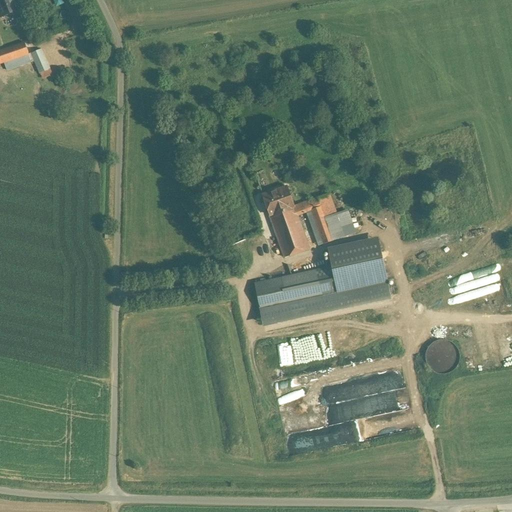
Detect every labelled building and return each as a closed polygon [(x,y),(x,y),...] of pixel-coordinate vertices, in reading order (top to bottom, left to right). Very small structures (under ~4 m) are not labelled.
[(0,0),(0,11),(3,21),(25,14),(20,0),(0,0)] [(33,55),(29,45),(0,55),(0,62),(2,66),(33,55)] [(56,76),(45,51),(34,56),(45,81),(56,76)] [(292,186),(262,196),(270,219),(300,209),(299,206),(292,186)] [(310,215),(322,250),(362,236),(352,210),(341,214),(334,194),(299,206),(300,209),(303,218),(310,215)] [(270,219),(285,261),(314,251),(303,218),(300,209),(270,219)] [(337,267),(257,284),(268,335),(397,307),(382,238),(333,249),(337,267)] [(489,342),(482,343),(485,369),(493,368),(489,342)] [(372,410),(408,400),(401,373),(356,385),(355,381),(334,386),(338,401),(346,399),(346,401),(368,395),(372,410)]
